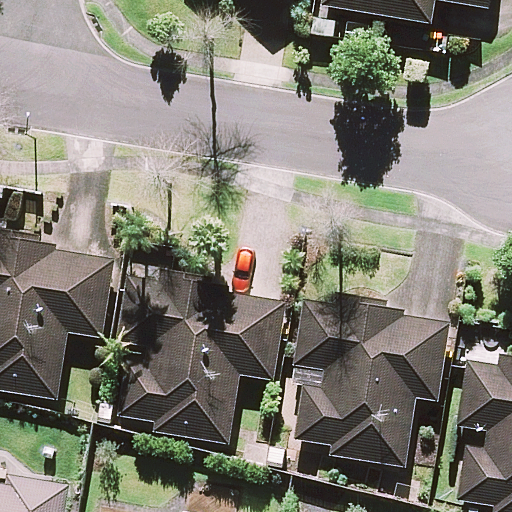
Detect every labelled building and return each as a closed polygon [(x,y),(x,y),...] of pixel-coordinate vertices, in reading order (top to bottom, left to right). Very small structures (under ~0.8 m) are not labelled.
[(495,0),(330,0),(330,12),(437,23),(439,4),(495,9),(495,0)] [(0,395),(61,405),(72,337),(108,343),(122,265),(63,255),(64,250),(44,247),(45,240),(0,232),(0,395)] [(166,287),(135,281),(124,347),(155,352),(152,369),(134,366),(125,422),(162,429),(161,436),(235,448),(246,380),(282,386),(296,308),(237,298),(238,293),(218,289),(219,283),(168,274),(166,287)] [(341,310),(310,305),(299,371),(330,376),(327,393),(309,390),(300,446),(337,453),(336,460),(410,472),(421,404),(442,408),(455,329),(411,322),(412,317),(393,313),(394,306),(343,298),(341,310)] [(504,371),(473,366),(462,431),(493,436),(490,454),(472,451),(463,507),(493,511),(511,511),(511,359),(506,358),(504,371)] [(0,511),(67,511),(71,484),(0,473),(0,511)]
